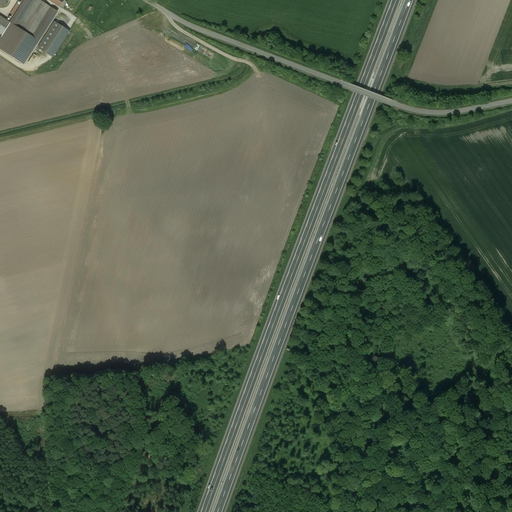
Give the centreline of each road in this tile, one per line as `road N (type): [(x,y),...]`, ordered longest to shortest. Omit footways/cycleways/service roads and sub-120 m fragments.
road 1 (motorway): [(396,0),(205,511)]
road 2 (motorway): [(218,511),(409,0)]
road 3 (unclassified): [(146,0),(193,27),(407,109),(445,113),(511,101)]
